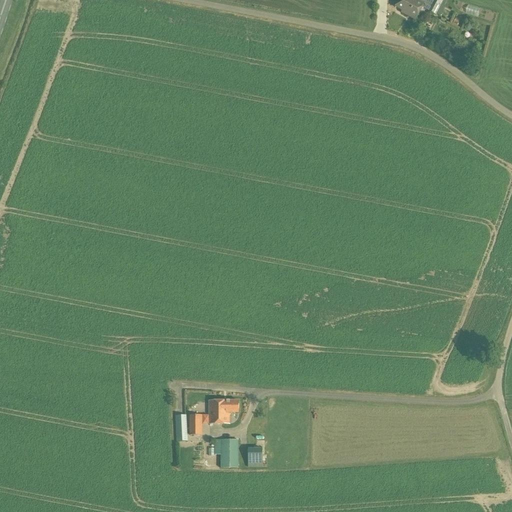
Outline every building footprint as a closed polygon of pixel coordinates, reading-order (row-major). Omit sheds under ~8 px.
[(398,0),(395,7),(402,11),(401,13),(416,20),(422,8),(436,15),(443,0),(433,0),(433,1),(431,0),(398,0)] [(239,413),(239,401),(209,401),(209,424),(230,424),(230,413),(239,413)] [(176,442),(188,442),(186,415),(175,416),(176,442)] [(189,436),(202,436),(202,415),(189,416),(189,436)] [(239,468),(238,440),(215,441),(215,451),(221,451),(221,468),(239,468)] [(248,468),(263,468),(263,448),(248,448),(248,468)]
